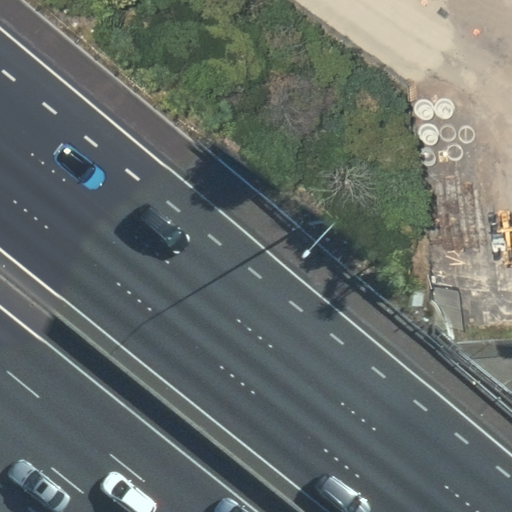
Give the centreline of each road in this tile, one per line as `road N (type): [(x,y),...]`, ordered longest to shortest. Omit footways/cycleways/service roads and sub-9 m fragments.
road 1 (motorway): [(0,184),(400,511)]
road 2 (residential): [(511,425),(420,438),(305,473),(244,511)]
road 3 (motorway): [(185,511),(0,362)]
